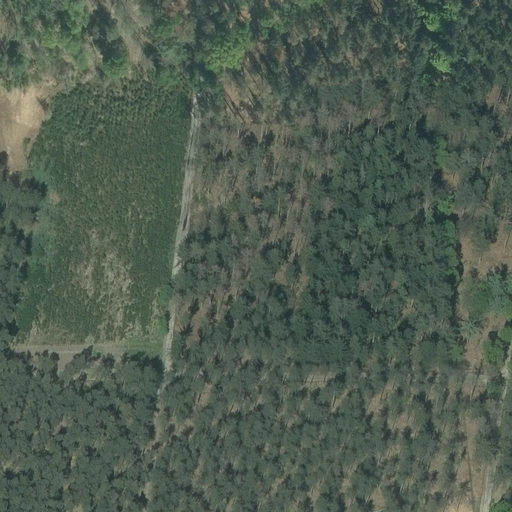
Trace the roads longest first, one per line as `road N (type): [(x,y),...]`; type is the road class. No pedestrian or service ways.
road 1 (track): [(304,0),(193,68),(133,511)]
road 2 (track): [(0,375),(511,379)]
road 3 (track): [(511,310),(478,511)]
